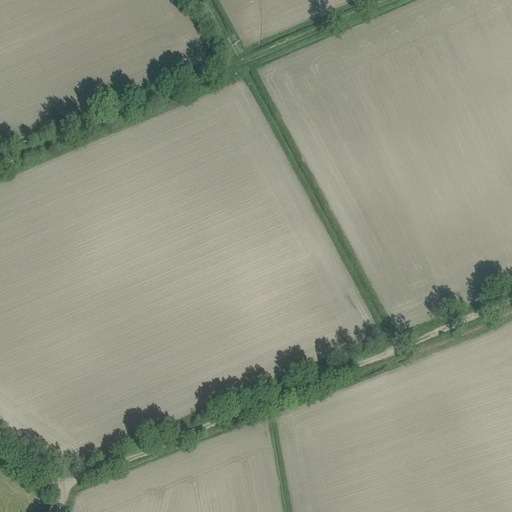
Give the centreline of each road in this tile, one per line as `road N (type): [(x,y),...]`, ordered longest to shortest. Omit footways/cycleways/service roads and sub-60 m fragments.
road 1 (track): [(511,301),(65,486),(50,486),(44,470),(0,438)]
road 2 (track): [(0,166),(393,0)]
